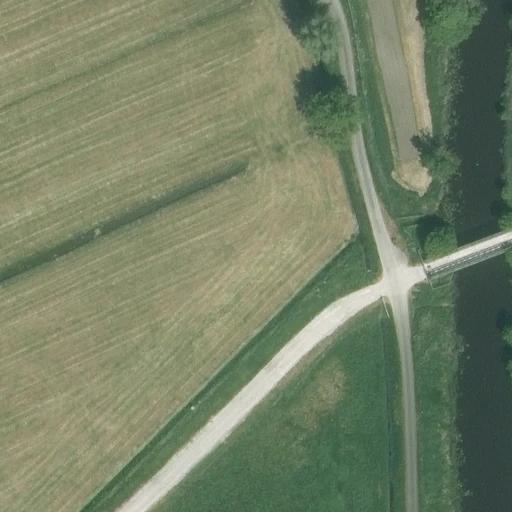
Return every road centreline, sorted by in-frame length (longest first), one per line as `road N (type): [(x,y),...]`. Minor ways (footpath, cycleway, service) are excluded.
road 1 (unclassified): [(411,511),(400,325),(329,0)]
road 2 (track): [(132,511),(314,328),(438,267)]
